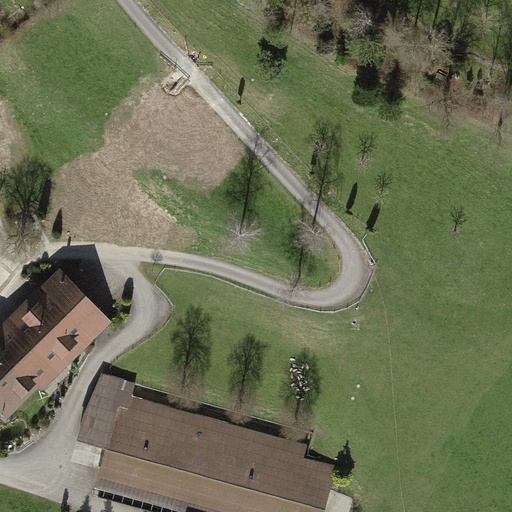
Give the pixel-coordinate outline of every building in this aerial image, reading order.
[(0,410),(8,419),(108,320),(62,273),(35,300),(41,306),(23,323),(17,316),(0,332),(0,410)] [(322,511),(335,468),(304,460),(307,447),(136,400),(132,415),(115,410),(123,380),(97,373),(79,437),(106,444),(92,492),(165,511),(322,511)] [(134,390),(134,386),(131,383),(127,382),(124,384),(122,387),(122,391),(125,394),(129,395),(132,393),(134,390)] [(142,395),(142,392),(140,390),(137,390),(135,391),(134,393),(134,396),(136,397),(138,398),(141,397),(142,395)] [(131,403),(130,399),(128,396),(124,395),(120,397),(119,400),(119,404),(122,407),(126,408),(129,406),(131,403)] [(348,511),(353,500),(338,494),(330,511),(348,511)]
